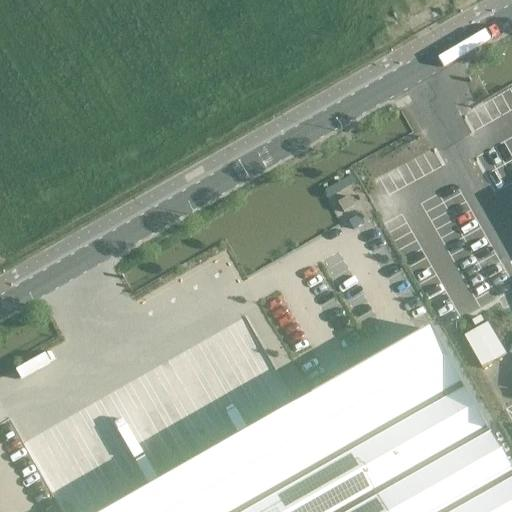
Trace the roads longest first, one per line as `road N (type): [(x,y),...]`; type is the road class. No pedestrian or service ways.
road 1 (unclassified): [(0,310),(511,17)]
road 2 (unknown): [(490,177),(451,199),(440,240),(511,366)]
